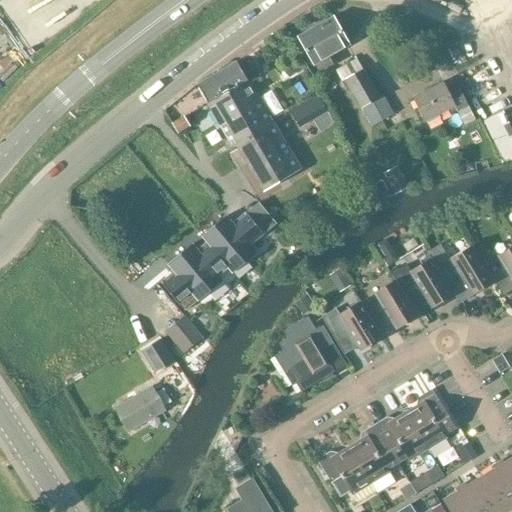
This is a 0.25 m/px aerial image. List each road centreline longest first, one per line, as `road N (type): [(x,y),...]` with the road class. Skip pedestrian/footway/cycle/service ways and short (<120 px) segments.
road 1 (unclassified): [(0,236),(83,154),(290,0)]
road 2 (residential): [(305,511),(264,442),(440,342),(496,343),(511,334)]
road 3 (tertiary): [(0,159),(86,73),(182,0)]
